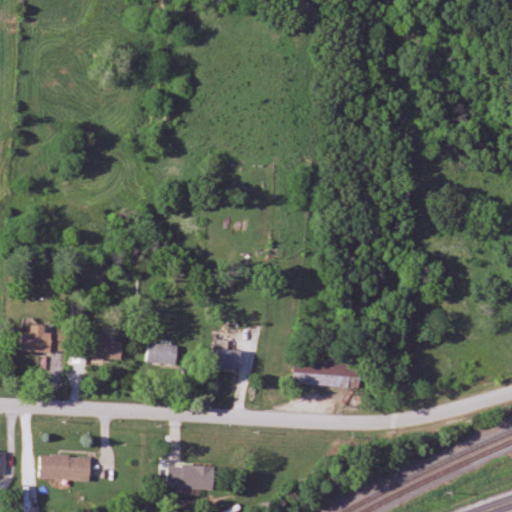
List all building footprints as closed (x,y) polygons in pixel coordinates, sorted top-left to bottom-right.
[(22,352),(65,352),(65,327),(31,327),(31,332),(22,332),(22,352)] [(93,359),(122,359),(122,339),(110,339),(110,334),(93,334),(93,359)] [(178,344),(147,344),(147,364),(178,364),(178,344)] [(241,350),(213,350),(212,369),(241,370),(241,350)] [(342,386),(343,362),(295,359),(294,384),(342,386)] [(39,480),(90,481),(90,456),(40,456),(39,480)] [(168,465),(168,489),(214,489),(214,466),(168,465)]
